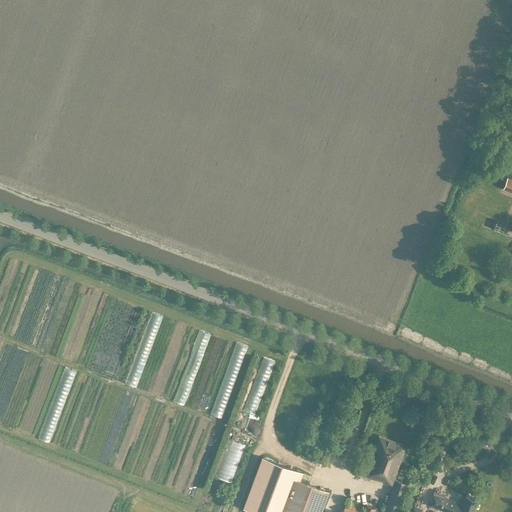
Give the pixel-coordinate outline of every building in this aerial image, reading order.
[(511,179),(507,178),(503,190),(511,192),(511,179)] [(496,232),(499,221),(486,216),(482,227),(496,232)] [(265,354),(252,393),(263,396),(276,358),(265,354)] [(333,454),(342,457),(353,426),(344,423),(333,454)] [(229,475),(241,437),(230,434),(218,472),(229,475)] [(384,511),(383,511),(398,511),(409,484),(395,479),(407,446),(380,436),(366,475),(386,483),(387,481),(393,484),(388,499),(384,511)] [(300,480),(303,472),(262,457),(243,508),(253,511),(321,511),(329,491),(300,480)] [(474,511),(479,500),(467,495),(463,505),(446,499),(446,497),(434,492),(430,504),(448,511),(474,511)]
